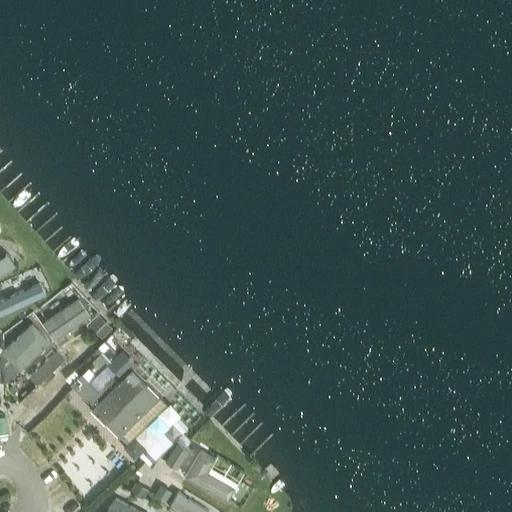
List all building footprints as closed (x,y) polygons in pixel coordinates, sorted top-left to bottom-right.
[(0,274),(19,265),(11,252),(0,258),(0,274)] [(0,286),(0,314),(49,290),(38,268),(0,286)] [(82,295),(44,317),(57,337),(94,315),(82,295)] [(98,317),(90,326),(103,338),(111,329),(98,317)] [(21,366),(52,338),(35,319),(4,347),(21,366)] [(40,382),(68,355),(59,346),(31,373),(40,382)] [(119,353),(108,363),(122,377),(132,367),(119,353)] [(12,359),(5,365),(6,381),(20,368),(12,359)] [(122,377),(92,407),(106,420),(121,436),(161,396),(146,381),(132,367),(122,377)] [(69,429),(47,452),(59,464),(81,440),(69,429)] [(177,442),(166,461),(177,468),(189,449),(177,442)] [(106,454),(81,475),(93,488),(117,466),(106,454)] [(135,482),(131,490),(143,497),(147,489),(135,482)] [(161,485),(156,493),(167,500),(173,492),(161,485)] [(180,488),(172,502),(187,511),(209,511),(212,509),(180,488)] [(151,511),(116,493),(105,511),(151,511)]
